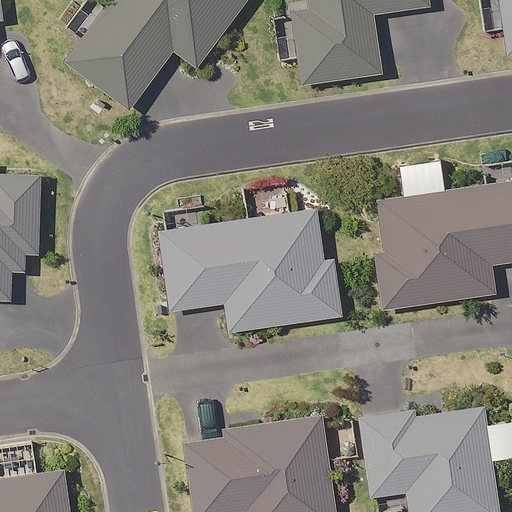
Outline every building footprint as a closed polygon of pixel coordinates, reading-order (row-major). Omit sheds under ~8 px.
[(196,66),(242,0),(110,0),(65,64),(126,107),(169,47),(196,66)] [(304,0),(307,13),(291,15),(302,91),(378,79),(369,24),(434,14),(431,0),(304,0)] [(511,0),(500,0),(508,54),(511,53),(511,0)] [(511,184),(446,195),(441,157),(398,164),(403,197),(378,201),(386,251),(376,253),(385,312),(492,295),(488,270),(511,265),(511,184)] [(0,300),(12,301),(13,273),(25,273),(25,253),(37,254),(39,173),(0,172),(0,300)] [(230,331),(335,315),(325,247),(319,208),(160,233),(171,310),(225,302),(230,331)] [(496,511),(490,463),(511,459),(511,421),(484,425),(482,408),(361,424),(371,495),(407,491),(409,511),(496,511)] [(340,511),(322,419),(183,446),(195,511),(340,511)] [(65,511),(61,477),(0,484),(0,511),(65,511)]
